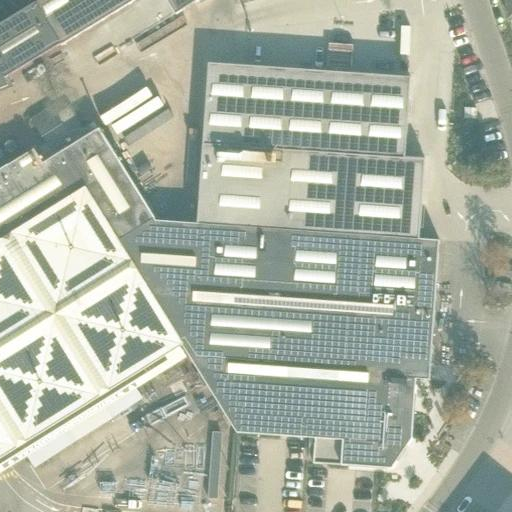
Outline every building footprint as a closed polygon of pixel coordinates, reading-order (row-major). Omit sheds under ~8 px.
[(0,89),(9,86),(4,79),(60,45),(61,46),(136,0),(43,0),(0,27),(0,89)] [(166,0),(175,15),(199,0),(166,0)] [(204,145),(198,224),(420,239),(426,159),(406,158),(411,78),(209,64),(204,145)] [(0,242),(85,190),(119,244),(156,221),(99,129),(93,133),(88,125),(83,129),(69,107),(56,115),(52,108),(31,120),(45,143),(9,166),(8,165),(0,169),(0,242)] [(0,481),(29,463),(35,473),(144,407),(138,397),(188,366),(85,200),(0,252),(0,481)] [(156,221),(119,244),(237,433),(315,439),(313,464),(392,469),(412,439),(416,380),(429,380),(439,241),(420,239),(156,221)]
